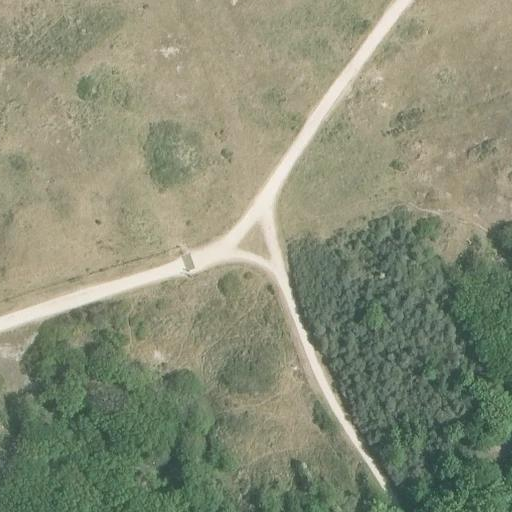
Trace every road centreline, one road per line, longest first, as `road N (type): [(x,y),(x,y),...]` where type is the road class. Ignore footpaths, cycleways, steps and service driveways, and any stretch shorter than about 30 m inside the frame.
road 1 (track): [(248,236),(328,103),(404,0)]
road 2 (track): [(0,324),(248,236)]
